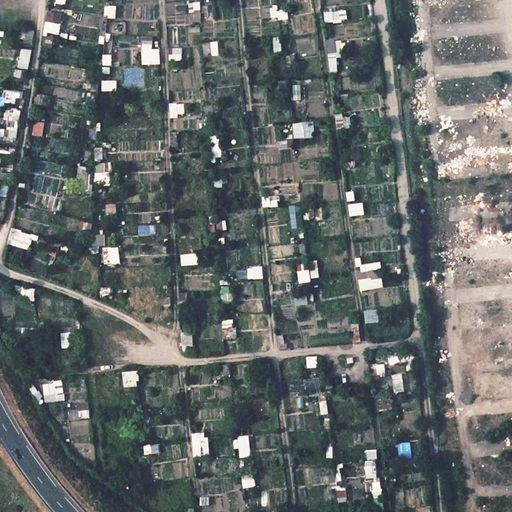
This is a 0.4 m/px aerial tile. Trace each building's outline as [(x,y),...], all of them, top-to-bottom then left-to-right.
[(46,12),(44,32),(59,34),(61,14),(46,12)] [(341,39),(326,42),(329,58),(344,55),(341,39)] [(152,49),(152,42),(141,42),(143,66),(160,65),(160,49),(152,49)] [(23,49),(18,67),(27,69),(31,51),(23,49)] [(313,122),(293,123),(294,139),(305,138),(304,132),(313,131),(313,122)] [(359,290),(382,289),(380,263),(357,264),(359,290)] [(63,333),(64,348),(77,347),(76,332),(63,333)] [(43,383),(45,402),(64,401),(63,382),(43,383)] [(193,457),(201,457),(201,450),(207,450),(206,433),(192,434),(193,457)] [(250,458),(250,436),(239,437),(239,458),(250,458)]
